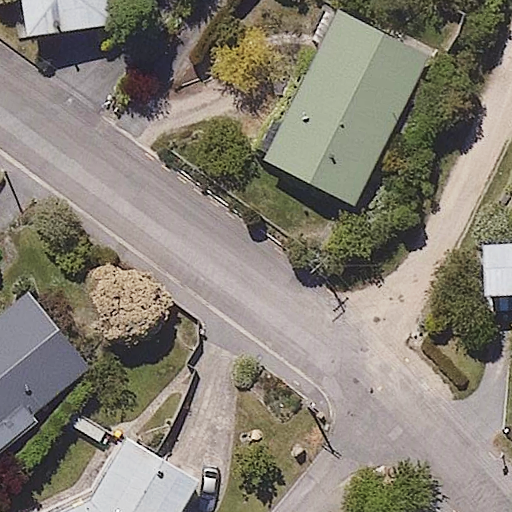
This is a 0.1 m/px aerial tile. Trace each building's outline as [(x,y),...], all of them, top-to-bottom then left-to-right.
[(113,0),(21,0),(26,29),(116,17),(113,0)] [(431,52),(338,0),(330,0),(250,143),(349,198),(431,52)] [(511,237),(481,238),(481,292),(511,292),(511,237)] [(0,450),(44,416),(36,405),(95,359),(30,276),(0,301),(0,450)] [(180,511),(201,470),(131,424),(83,482),(26,511),(180,511)]
